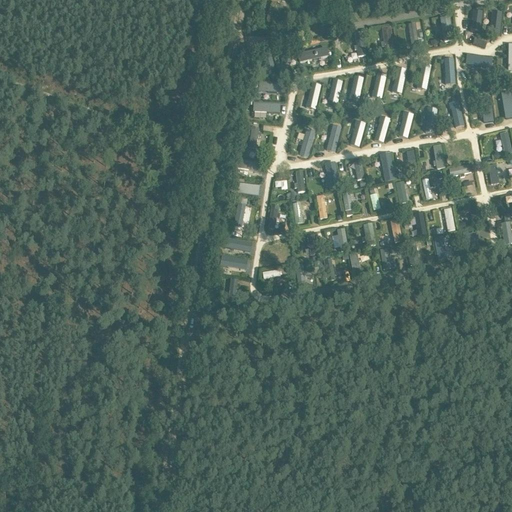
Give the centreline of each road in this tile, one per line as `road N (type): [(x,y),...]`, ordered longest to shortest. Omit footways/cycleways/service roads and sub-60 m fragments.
road 1 (track): [(161,511),(235,46)]
road 2 (track): [(263,302),(252,287),(291,82),(455,51),(488,53),(511,37)]
road 3 (track): [(259,239),(511,190)]
road 4 (track): [(272,169),(469,131)]
road 5 (track): [(469,131),(492,254)]
